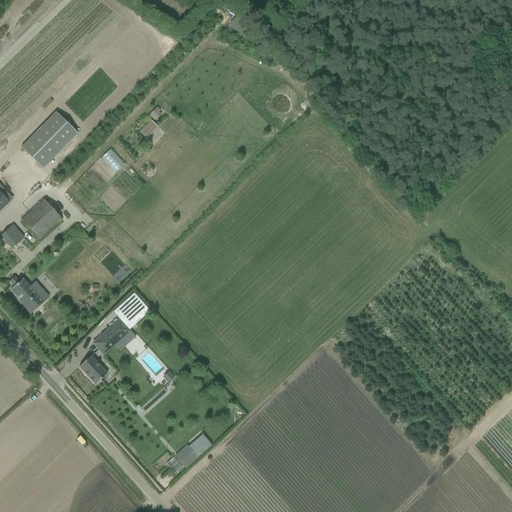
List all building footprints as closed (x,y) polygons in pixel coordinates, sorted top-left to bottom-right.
[(233,26),(246,36),(252,27),(239,18),(233,26)] [(157,108),(149,116),(154,121),(161,114),(159,112),(160,111),(157,108)] [(55,113),(20,148),(42,170),(77,135),(55,113)] [(152,142),(163,130),(154,122),(143,134),(152,142)] [(35,195),(44,186),(40,183),(31,192),(35,195)] [(0,185),(0,189),(13,203),(16,200),(2,184),(0,185)] [(0,211),(9,203),(0,192),(0,211)] [(21,220),(38,239),(60,219),(43,200),(21,220)] [(12,226),(0,237),(11,250),(23,239),(12,226)] [(43,303),(22,279),(19,282),(14,277),(9,282),(13,288),(10,291),(19,301),(18,302),(30,315),(43,303)] [(119,320),(97,340),(102,346),(98,350),(104,356),(114,347),(119,352),(135,338),(130,332),(131,332),(129,330),(149,312),(133,294),(113,313),(119,320)] [(91,357),(79,367),(95,385),(107,374),(91,357)] [(168,372),(163,377),(168,383),(174,378),(168,372)] [(192,450),(179,461),(185,469),(198,457),(192,450)]
